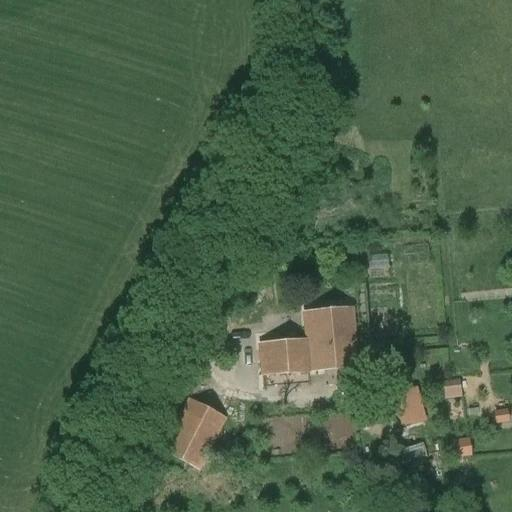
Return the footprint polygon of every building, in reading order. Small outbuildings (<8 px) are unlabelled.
[(309,372),(356,367),(350,308),(303,313),(306,340),(261,343),(263,376),(309,372)] [(461,395),(461,382),(455,383),(443,383),(444,395),(456,395),(461,395)] [(225,418),(194,402),(188,399),(160,452),(199,472),(227,419),(225,418)] [(333,413),(333,429),(358,429),(358,413),(333,413)] [(451,457),(470,455),(468,439),(449,442),(451,457)]
